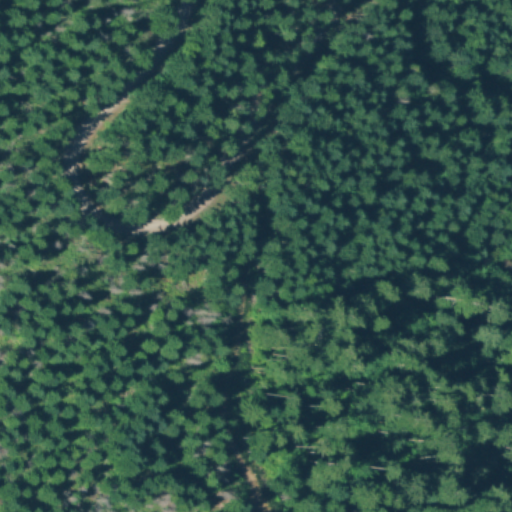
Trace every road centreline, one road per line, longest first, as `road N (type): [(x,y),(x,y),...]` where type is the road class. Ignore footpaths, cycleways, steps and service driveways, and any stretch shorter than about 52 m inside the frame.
road 1 (residential): [(353,0),(209,183),(131,226),(101,219),(77,194),(81,133),(174,31),(190,0)]
road 2 (track): [(416,0),(419,55),(435,66),(511,79)]
